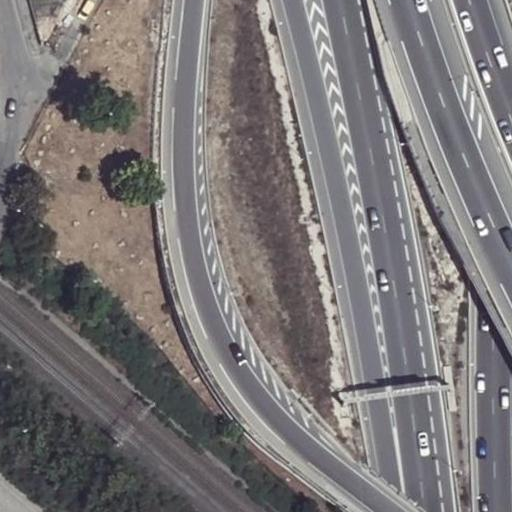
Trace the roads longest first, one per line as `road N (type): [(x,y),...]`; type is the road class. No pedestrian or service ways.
road 1 (motorway): [(194,0),(182,142),(188,240),(211,320),(235,372),(272,421),(380,511)]
road 2 (motorway): [(290,0),(330,150),(395,511)]
road 3 (motorway): [(339,0),(425,511)]
road 4 (motorway): [(506,511),(496,354),(501,98),(511,2)]
road 5 (motorway): [(405,0),(452,145),(511,281)]
road 6 (residential): [(0,24),(15,90),(0,199)]
road 7 (motorway): [(511,129),(467,0)]
road 8 (unknown): [(13,103),(89,0)]
